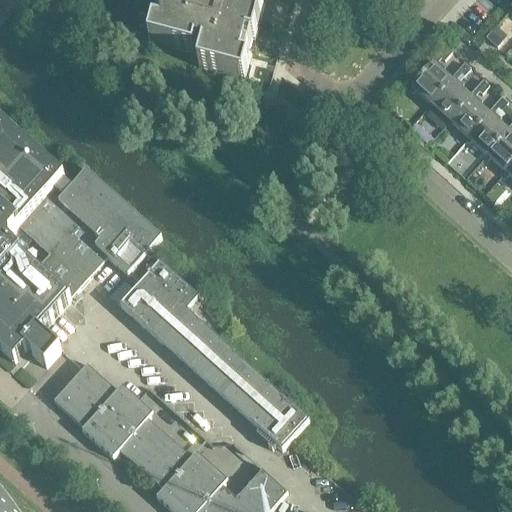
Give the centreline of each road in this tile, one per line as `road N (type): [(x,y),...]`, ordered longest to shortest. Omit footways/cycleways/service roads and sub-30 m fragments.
road 1 (residential): [(511,257),(347,108)]
road 2 (unclassified): [(150,511),(0,378)]
road 3 (residential): [(347,108),(446,0)]
road 4 (residential): [(347,108),(299,66),(317,0)]
